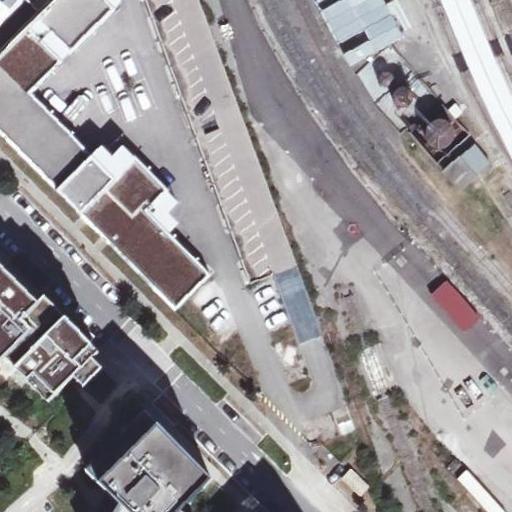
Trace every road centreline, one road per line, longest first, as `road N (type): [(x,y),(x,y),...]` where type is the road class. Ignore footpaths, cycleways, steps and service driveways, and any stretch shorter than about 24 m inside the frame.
road 1 (residential): [(149,357),(302,511)]
road 2 (residential): [(0,208),(149,357)]
road 3 (residential): [(17,511),(66,464),(149,357)]
